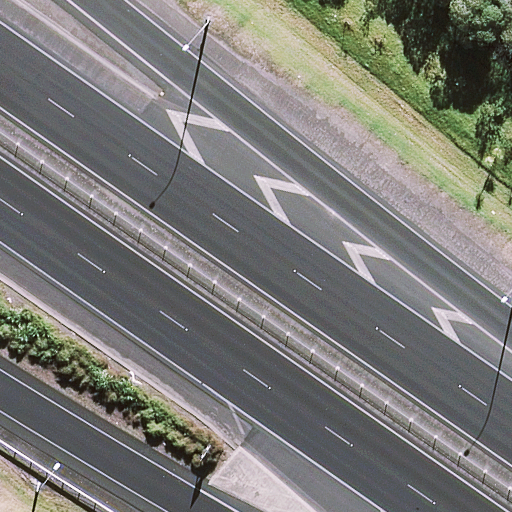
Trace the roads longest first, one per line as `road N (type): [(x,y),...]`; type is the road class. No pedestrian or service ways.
road 1 (motorway): [(0,61),(511,414)]
road 2 (motorway): [(75,0),(511,377)]
road 3 (motorway): [(451,511),(0,194)]
road 4 (motorway): [(268,511),(0,342)]
